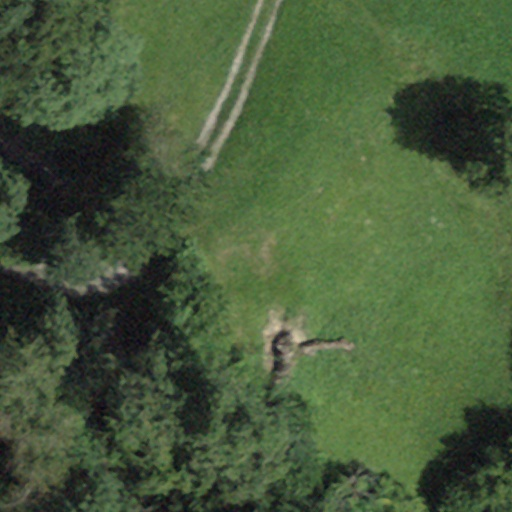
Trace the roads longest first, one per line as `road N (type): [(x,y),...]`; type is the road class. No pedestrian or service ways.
road 1 (track): [(157,234),(273,0)]
road 2 (track): [(0,140),(38,166),(130,201),(157,234)]
road 3 (track): [(0,264),(86,281),(135,265),(157,234)]
